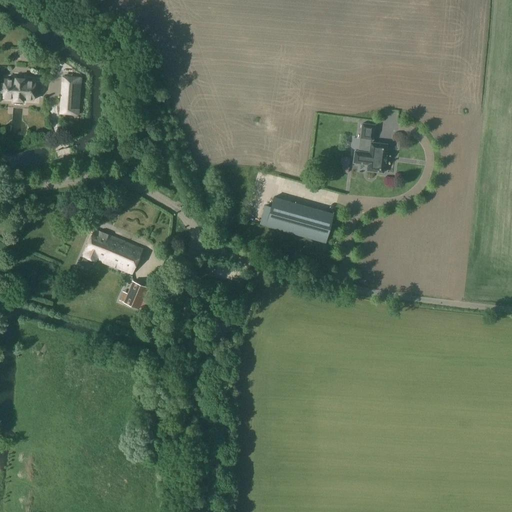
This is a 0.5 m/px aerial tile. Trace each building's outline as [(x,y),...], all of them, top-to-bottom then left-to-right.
[(81,78),(63,77),(60,114),(78,115),(81,78)] [(15,80),(5,79),(3,98),(14,98),(14,100),(23,101),(23,99),(34,100),(35,86),(38,87),(39,82),(35,82),(35,81),(26,80),(25,80),(25,79),(15,78),(15,79),(15,80)] [(385,155),(387,144),(371,142),(371,139),(372,140),(374,125),(362,123),(360,138),(366,139),(364,152),(354,151),(353,163),(367,164),(367,170),(383,173),(384,162),(385,162),(386,155),(385,155)] [(489,149),(490,141),(436,137),(436,143),(464,145),(464,147),(489,149)] [(376,224),(389,227),(399,191),(358,179),(347,217),(366,222),(368,217),(378,220),(376,224)] [(265,226),(319,241),(325,242),(329,230),(333,213),(313,208),(274,197),(265,226)] [(453,217),(473,219),(475,208),(454,205),(453,217)] [(94,229),(91,235),(90,235),(85,247),(83,251),(84,253),(83,255),(95,260),(96,258),(131,273),(142,249),(94,229)] [(62,250),(65,244),(60,241),(57,247),(62,250)] [(432,260),(425,288),(436,291),(443,263),(432,260)] [(146,287),(133,281),(125,302),(138,308),(146,287)] [(208,341),(228,327),(219,315),(199,329),(208,341)]
